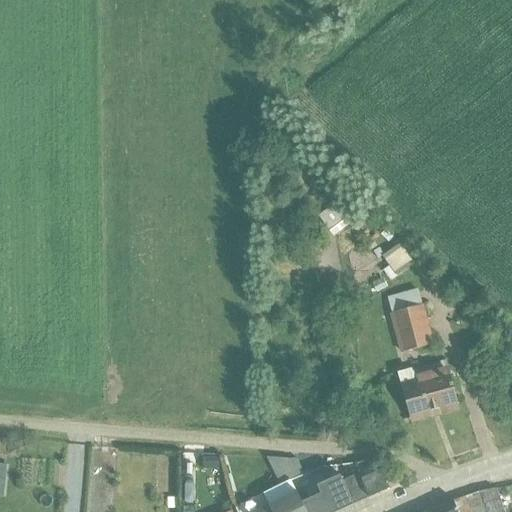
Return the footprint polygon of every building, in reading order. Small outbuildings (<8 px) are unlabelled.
[(348,192),(318,216),(333,236),(361,215),(357,210),(361,208),(348,192)] [(380,250),(375,254),(378,258),(381,255),(389,266),(383,270),(391,280),(414,263),(400,243),(384,255),(380,250)] [(417,289),(388,297),(392,313),(390,313),(401,353),(435,344),(423,304),(421,304),(417,289)] [(410,419),(411,422),(442,414),(459,409),(447,366),(416,375),(412,370),(411,368),(397,372),(410,419)] [(217,457),(203,457),(203,469),(218,469),(217,457)] [(280,486),(290,480),(299,475),(291,459),(265,457),(280,486)] [(359,474),(369,498),(404,481),(404,480),(406,479),(402,470),(399,471),(399,470),(384,477),(381,469),(376,472),(372,464),(373,462),(368,461),(355,464),(356,467),(359,474)] [(320,494),(301,502),(306,511),(336,511),(353,505),(343,481),(339,474),(316,485),(320,494)] [(359,474),(352,477),(363,500),(369,498),(359,474)] [(352,477),(343,481),(353,505),(363,500),(352,477)] [(306,511),(301,502),(290,480),(280,486),(263,494),(269,505),(254,511),(306,511)] [(502,511),(494,489),(479,492),(485,511),(502,511)] [(485,511),(479,492),(465,496),(470,511),(485,511)] [(470,511),(465,496),(453,500),(457,511),(470,511)] [(457,511),(453,500),(428,511),(457,511)]
